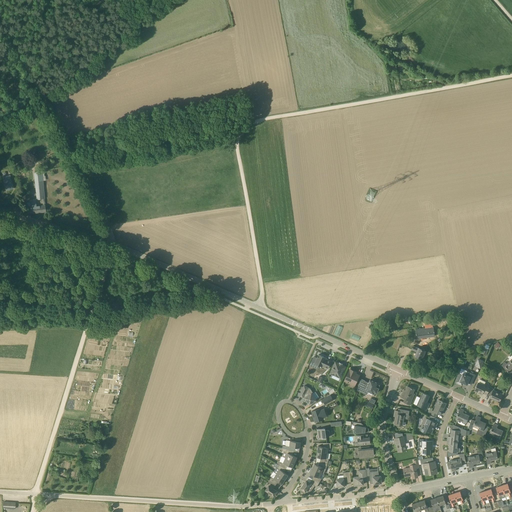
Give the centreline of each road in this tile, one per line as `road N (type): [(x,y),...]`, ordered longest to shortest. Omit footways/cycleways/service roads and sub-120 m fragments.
road 1 (track): [(261,309),(237,151),(251,124),(511,76)]
road 2 (tertiary): [(398,369),(111,241),(0,210)]
road 3 (track): [(35,494),(109,255)]
road 4 (unclassified): [(242,506),(0,492)]
road 5 (track): [(109,255),(107,222),(21,57)]
road 6 (residential): [(398,489),(382,421),(398,369)]
